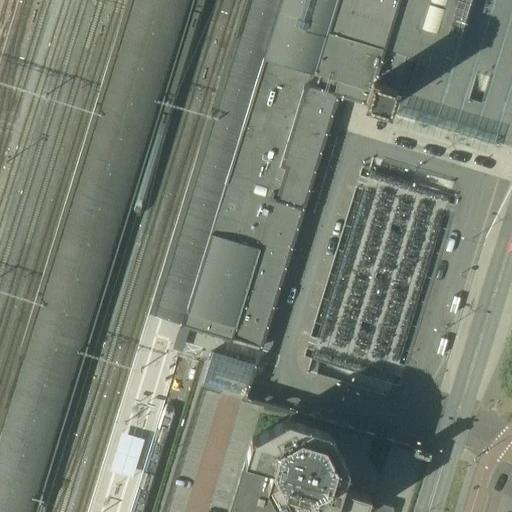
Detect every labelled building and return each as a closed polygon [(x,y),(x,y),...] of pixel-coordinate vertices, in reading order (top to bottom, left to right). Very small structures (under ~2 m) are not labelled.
[(331,0),(324,25),(320,37),(315,55),(320,56),(315,73),(301,69),(297,80),(289,77),(280,75),(279,74),(262,129),(256,127),(254,134),(244,131),(228,183),(226,183),(182,325),(191,328),(232,341),(233,339),(261,348),(279,288),(337,99),(364,107),(388,114),(395,91),(396,88),(394,87),(404,54),(410,56),(429,61),(431,54),(433,48),(448,0),(331,0)] [(459,70),(480,0),(448,0),(433,48),(431,54),(429,61),(459,70)] [(497,135),(400,106),(394,127),(491,156),(497,135)] [(389,382),(403,385),(450,194),(362,173),(313,373),(387,391),(389,382)] [(66,338),(80,292),(65,287),(50,334),(66,338)] [(190,328),(179,325),(172,348),(183,351),(190,328)] [(217,349),(207,385),(252,397),(262,362),(217,349)] [(289,419),(252,439),(229,511),(369,511),(372,501),(370,496),(376,476),(364,455),(371,434),(347,427),(292,410),(289,419)]
